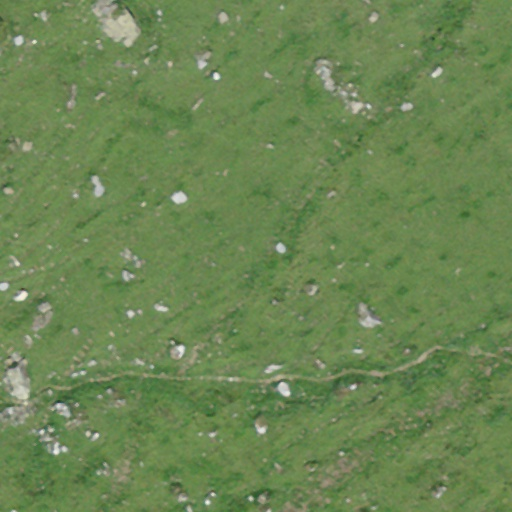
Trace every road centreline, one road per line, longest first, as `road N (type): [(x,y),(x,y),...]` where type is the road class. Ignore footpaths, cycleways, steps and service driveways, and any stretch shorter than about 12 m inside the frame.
road 1 (track): [(121,511),(163,394),(469,7)]
road 2 (track): [(323,511),(511,366)]
